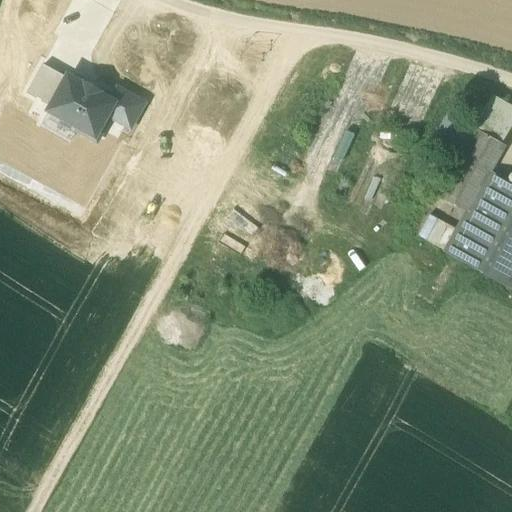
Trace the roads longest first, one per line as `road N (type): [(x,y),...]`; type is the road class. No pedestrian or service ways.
road 1 (track): [(304,33),(139,330)]
road 2 (track): [(36,511),(139,330)]
